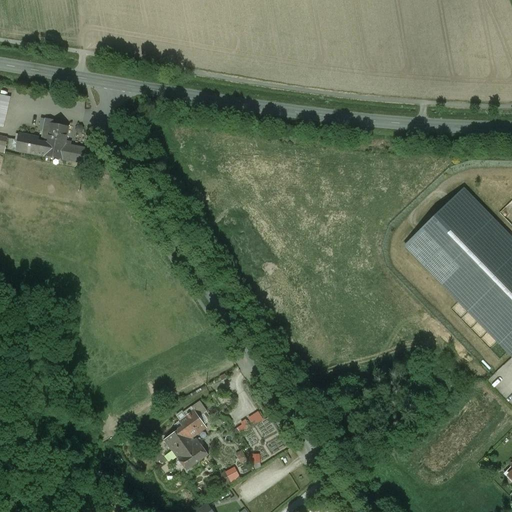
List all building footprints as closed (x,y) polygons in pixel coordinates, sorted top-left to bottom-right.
[(8,103),(0,101),(0,121),(4,122),(8,103)] [(54,120),(46,119),(45,123),(44,130),(42,139),(48,140),(47,144),(44,156),(65,160),(67,149),(64,148),(65,142),(68,127),(53,124),(54,120)] [(44,156),(47,144),(33,141),(33,137),(19,135),(16,151),(44,156)] [(67,149),(65,160),(83,164),(86,149),(70,146),(71,143),(65,142),(64,148),(67,149)] [(511,234),(466,187),(406,245),(511,354),(511,234)] [(169,373),(142,389),(154,407),(180,391),(169,373)] [(250,416),(255,426),(266,420),(261,410),(250,416)] [(179,421),(182,426),(191,438),(206,428),(194,411),(179,421)] [(248,418),(242,422),(243,424),(236,429),(240,436),(253,428),(248,418)] [(164,440),(175,455),(193,441),(191,438),(182,426),(164,440)] [(193,441),(175,455),(186,470),(208,455),(196,439),(193,441)] [(254,454),(255,466),(263,465),(262,453),(254,454)] [(225,473),(217,478),(221,485),(229,481),(225,473)]
